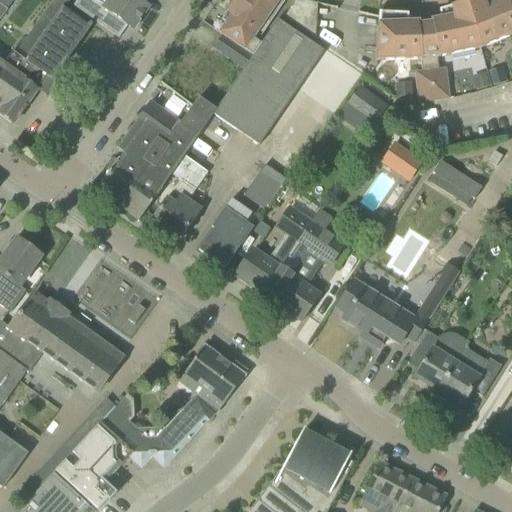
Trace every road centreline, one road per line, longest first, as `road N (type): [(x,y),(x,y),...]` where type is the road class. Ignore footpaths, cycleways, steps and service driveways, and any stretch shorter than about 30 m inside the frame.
road 1 (tertiary): [(290,364),(58,197)]
road 2 (tertiary): [(511,504),(407,451),(290,364)]
road 3 (residential): [(58,197),(201,0)]
road 4 (residential): [(160,511),(223,463),(290,364)]
